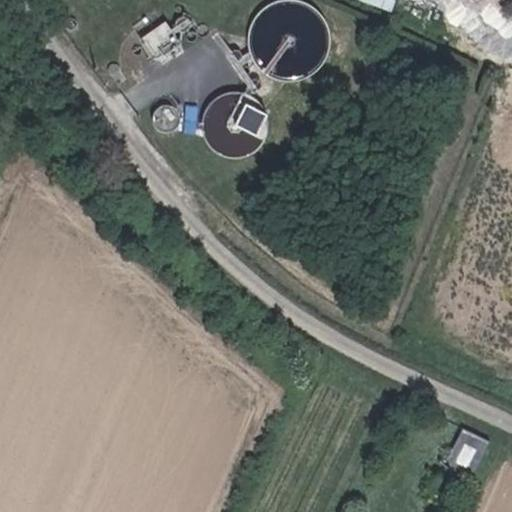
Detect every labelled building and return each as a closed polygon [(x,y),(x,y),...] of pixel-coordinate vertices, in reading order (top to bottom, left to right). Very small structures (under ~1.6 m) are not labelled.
[(113,41),(122,35),(149,15),(139,0),(81,0),(76,4),(107,46),(113,41)] [(280,11),(278,31),(290,32),(287,71),(324,74),(330,5),(289,2),(288,12),(280,11)] [(70,32),(76,34),(81,32),(84,28),(84,22),(81,18),(75,16),(72,17),(69,19),(67,22),(67,26),(68,29),(70,32)] [(129,45),(122,35),(113,41),(120,51),(129,45)] [(265,152),(266,101),(210,100),(209,151),(265,152)] [(448,460),(477,472),(490,439),(461,427),(448,460)]
